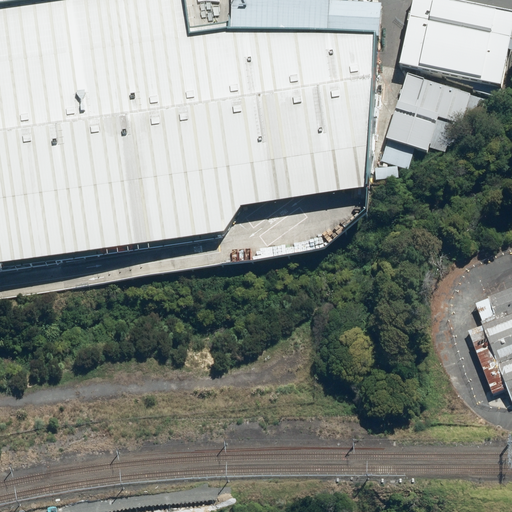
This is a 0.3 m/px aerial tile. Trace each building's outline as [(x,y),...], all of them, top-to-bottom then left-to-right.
[(0,0),(0,9),(58,0),(0,0)] [(0,271),(236,240),(252,212),(381,192),(387,43),(242,34),(220,37),(202,39),(196,0),(58,0),(0,9),(0,271)] [(511,46),(511,21),(416,2),(401,74),(502,95),(511,46)] [(480,108),(403,88),(388,149),(439,161),(457,140),(474,125),(480,108)] [(511,277),(495,284),(498,293),(511,287),(511,277)] [(511,290),(478,304),(487,326),(470,332),(498,403),(511,397),(511,290)]
